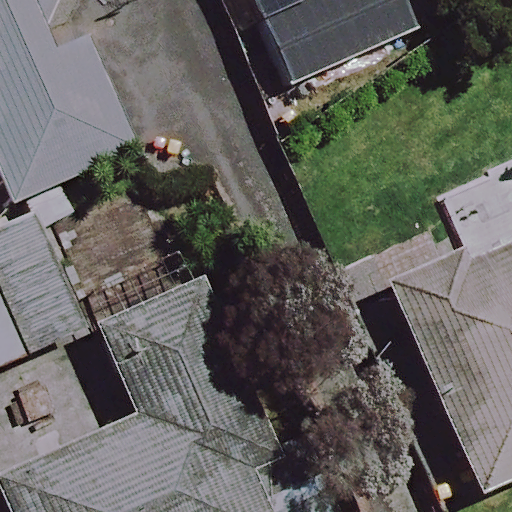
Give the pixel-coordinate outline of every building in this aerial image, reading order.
[(38,32),(53,0),(0,0),(0,210),(3,217),(139,160),(92,47),(51,64),(38,32)] [(230,0),(249,38),(263,31),(293,92),(408,35),(390,0),(230,0)] [(0,229),(0,373),(80,337),(25,218),(0,229)] [(511,252),(391,303),(474,503),(511,487),(511,252)] [(329,511),(240,281),(94,335),(132,438),(0,487),(0,494),(6,511),(329,511)]
